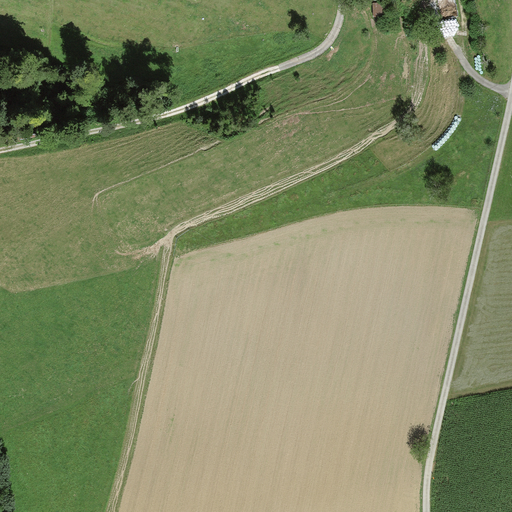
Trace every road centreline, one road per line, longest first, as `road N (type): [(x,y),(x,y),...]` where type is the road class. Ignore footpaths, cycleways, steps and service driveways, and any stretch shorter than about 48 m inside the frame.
road 1 (residential): [(426,511),(434,438),(511,82)]
road 2 (track): [(279,67),(156,115),(0,148)]
